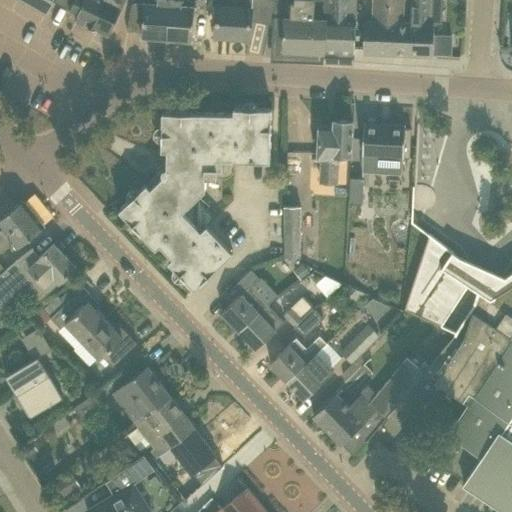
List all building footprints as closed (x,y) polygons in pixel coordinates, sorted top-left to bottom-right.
[(54,1),(54,0),(26,0),(48,12),(54,1)] [(54,0),(54,1),(71,9),(70,9),(78,13),(76,19),(89,25),(100,0),(54,0)] [(100,0),(89,25),(109,34),(125,0),(100,0)] [(132,3),(127,30),(143,32),(143,35),(146,35),(148,38),(154,38),(157,36),(168,37),(170,0),(143,0),(143,4),(132,3)] [(170,0),(168,37),(179,37),(181,40),(187,41),(190,38),(193,38),(195,5),(182,4),(182,0),(183,0),(184,0),(170,0)] [(217,0),(216,35),(251,37),(251,20),(272,26),(277,0),(217,0)] [(277,0),(272,26),(282,28),(281,51),(324,53),(327,18),(327,0),(277,0)] [(354,51),(355,51),(357,0),(327,0),(327,18),(324,53),(354,55),(354,51)] [(389,0),(373,0),(373,20),(365,20),(364,52),(387,53),(389,0)] [(405,0),(389,0),(387,53),(410,54),(412,22),(404,22),(405,0)] [(410,54),(434,55),(435,23),(442,23),(443,0),(413,0),(412,22),(410,54)] [(234,160),(271,160),(272,108),(234,107),(234,113),(163,111),(162,149),(168,149),(167,167),(170,169),(167,175),(164,175),(151,187),(147,183),(120,209),(156,247),(161,243),(173,256),(169,260),(195,288),(234,252),(208,225),(211,222),(213,220),(213,216),(211,212),(197,197),(206,189),(206,176),(227,176),(229,176),(230,175),(232,174),(233,172),(234,160)] [(340,155),(351,155),(354,120),(335,119),(334,125),(320,124),(319,158),(322,158),(321,181),(338,182),(340,155)] [(405,125),(366,123),(366,121),(365,121),(363,156),(364,156),(364,154),(403,157),(403,158),(404,158),(404,157),(410,157),(412,128),(406,127),(406,123),(405,123),(405,125)] [(363,204),(364,178),(351,177),(349,204),(363,204)] [(0,260),(0,250),(13,240),(19,247),(45,225),(24,199),(0,218),(0,271),(5,268),(0,260)] [(285,255),(301,262),(300,206),(285,206),(285,255)] [(511,271),(505,276),(490,269),(485,275),(472,265),(469,263),(460,256),(430,233),(416,277),(409,296),(405,308),(457,332),(456,334),(431,364),(425,371),(403,397),(426,413),(443,386),(465,400),(461,405),(466,408),(434,456),(467,478),(465,481),(511,511),(511,271)] [(75,266),(55,244),(39,257),(32,250),(0,275),(0,300),(24,279),(39,295),(51,284),(49,281),(55,275),(60,282),(77,266),(75,266)] [(310,271),(303,262),(294,270),(301,278),(310,271)] [(328,272),(317,282),(328,293),(339,283),(328,272)] [(240,330),(260,312),(267,304),(251,285),(222,312),(240,330)] [(356,304),(367,293),(349,285),(344,290),(356,304)] [(83,340),(106,318),(93,304),(97,300),(84,286),(73,296),(66,303),(59,309),(69,319),(58,330),(75,348),(83,340)] [(66,303),(73,296),(68,290),(60,297),(66,303)] [(285,312),(295,324),(303,317),(314,307),(303,295),(285,312)] [(383,314),(387,302),(371,295),(366,307),(383,314)] [(240,330),(257,348),(276,329),(284,321),(267,304),(260,312),(240,330)] [(323,317),(314,307),(303,317),(295,324),(295,325),(304,335),(323,317)] [(113,365),(137,342),(124,328),(120,332),(106,318),(83,340),(100,358),(104,355),(113,365)] [(369,324),(342,351),(352,360),(379,334),(369,324)] [(42,326),(23,333),(32,354),(50,347),(42,326)] [(290,342),(270,362),(288,380),(307,361),(290,342)] [(288,380),(305,398),(333,371),(330,368),(316,352),(307,361),(288,380)] [(39,356),(6,376),(31,417),(64,397),(39,356)] [(343,443),(355,455),(368,440),(403,397),(425,371),(419,366),(407,357),(378,393),(369,385),(350,405),(337,392),(314,414),(342,444),(343,443)] [(425,371),(431,364),(425,359),(423,361),(419,366),(425,371)] [(114,391),(135,419),(169,393),(148,365),(114,391)] [(83,419),(104,405),(95,393),(74,407),(83,419)] [(159,430),(182,411),(169,393),(135,419),(153,442),(163,435),(159,430)] [(179,440),(193,460),(210,447),(189,420),(156,446),(152,449),(158,456),(179,440)] [(23,448),(30,457),(37,453),(30,443),(23,448)] [(127,464),(139,453),(134,446),(121,457),(127,464)] [(135,483),(142,478),(131,463),(106,481),(114,493),(87,509),(88,511),(151,511),(152,511),(135,483)] [(65,496),(81,485),(72,472),(56,482),(65,496)] [(264,511),(246,489),(218,511),(264,511)]
